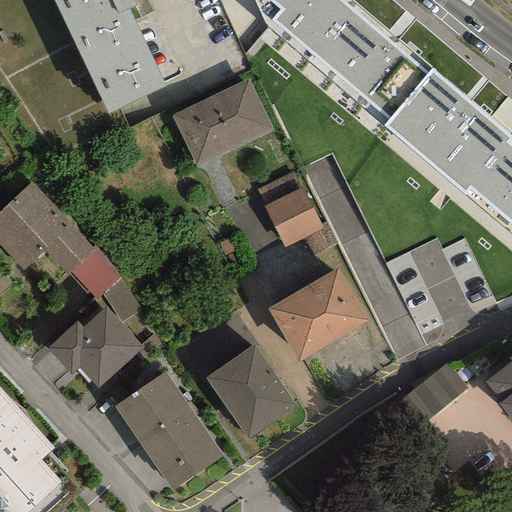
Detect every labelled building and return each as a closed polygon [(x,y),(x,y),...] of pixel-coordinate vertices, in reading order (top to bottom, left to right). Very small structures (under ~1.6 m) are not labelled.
[(47,0),(107,125),(164,98),(128,21),(135,18),(131,10),(152,1),(151,0),(47,0)] [(308,60),(358,4),(352,0),(254,0),(266,25),(308,60)] [(431,70),(358,4),(308,60),(381,126),(431,70)] [(511,138),(431,70),(381,126),(464,194),(511,138)] [(249,85),(171,121),(194,170),(272,134),(249,85)] [(511,138),(464,194),(511,235),(511,138)] [(52,174),(40,158),(30,165),(44,183),(51,178),(52,174)] [(90,250),(32,187),(0,216),(0,247),(22,274),(43,256),(67,281),(72,275),(94,255),(90,250)] [(321,234),(301,192),(264,210),(284,251),(321,234)] [(94,246),(90,250),(94,255),(72,275),(95,302),(103,294),(119,279),(94,246)] [(365,330),(334,278),(268,317),(298,369),(365,330)] [(140,309),(119,279),(103,294),(122,323),(140,309)] [(77,323),(47,348),(70,375),(78,368),(96,388),(142,349),(106,307),(82,328),(77,323)] [(295,411),(255,352),(207,384),(247,443),(295,411)] [(511,361),(482,383),(511,421),(511,355),(509,358),(511,361)] [(465,391),(446,366),(396,404),(415,428),(465,391)] [(226,466),(167,381),(116,416),(176,501),(226,466)] [(0,507),(4,511),(25,511),(59,483),(38,459),(52,447),(0,388),(0,507)]
